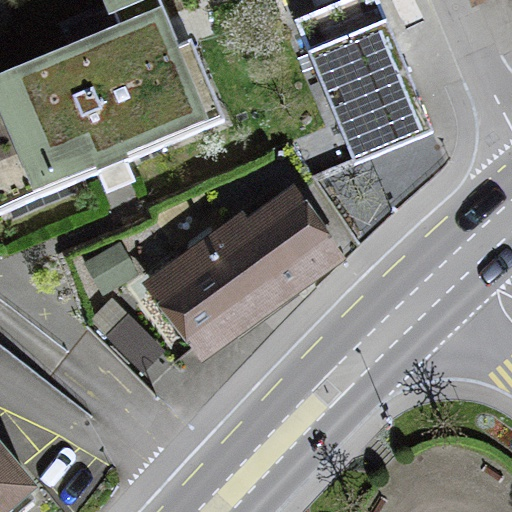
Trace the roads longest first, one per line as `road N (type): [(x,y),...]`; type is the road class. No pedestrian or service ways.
road 1 (secondary): [(209,511),(477,248)]
road 2 (residential): [(455,0),(511,121)]
